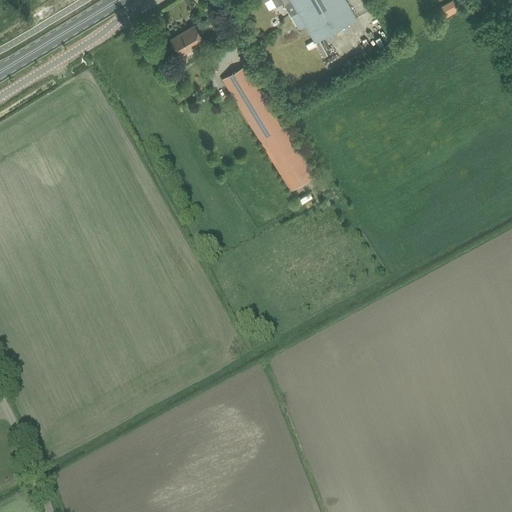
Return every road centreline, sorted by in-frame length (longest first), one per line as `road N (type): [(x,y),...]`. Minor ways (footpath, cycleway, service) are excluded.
road 1 (unclassified): [(0,97),(147,0)]
road 2 (primary): [(0,72),(118,0)]
road 3 (unclassified): [(48,511),(0,398)]
